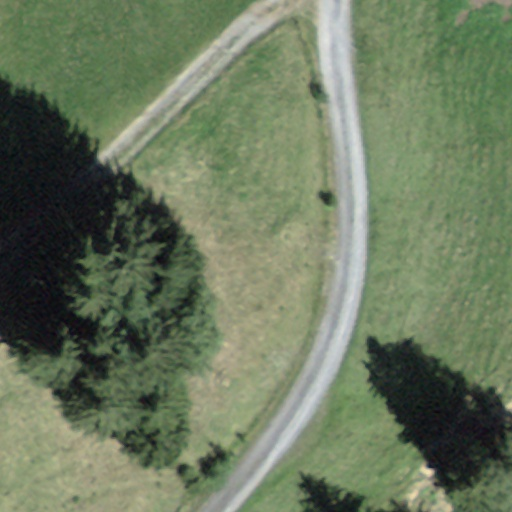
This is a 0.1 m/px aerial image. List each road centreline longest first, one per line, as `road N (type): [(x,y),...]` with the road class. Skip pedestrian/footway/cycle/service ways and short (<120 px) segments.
road 1 (track): [(223,511),(300,412),(345,307),(355,195),(337,0)]
road 2 (track): [(0,260),(268,16),(297,0),(336,8)]
